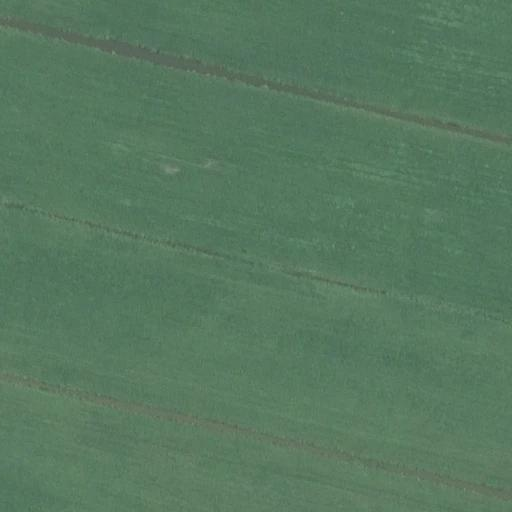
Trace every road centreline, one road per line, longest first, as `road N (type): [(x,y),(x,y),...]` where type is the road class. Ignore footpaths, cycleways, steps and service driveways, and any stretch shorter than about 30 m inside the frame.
road 1 (track): [(511,206),(0,61)]
road 2 (track): [(0,453),(119,511)]
